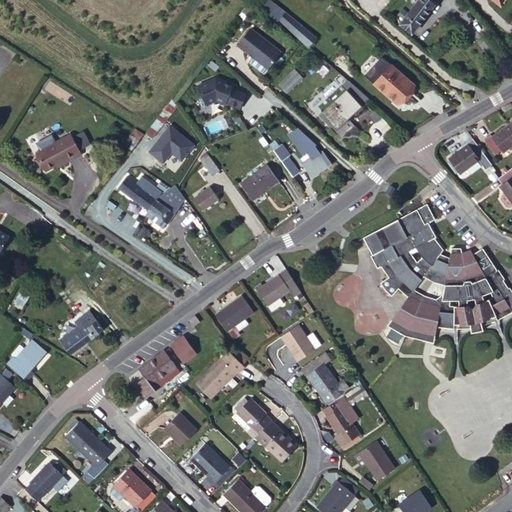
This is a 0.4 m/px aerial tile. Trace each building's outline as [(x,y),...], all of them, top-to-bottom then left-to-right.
[(267,0),(260,0),(253,9),(269,20),(271,17),(304,42),(310,33),(267,0)] [(417,0),(399,26),(412,35),(436,0),(417,0)] [(482,0),(496,12),(494,1),(493,0),(482,0)] [(251,62),(266,72),(282,49),(251,27),(238,44),(250,53),(249,55),(254,59),(251,62)] [(310,33),(304,42),(312,47),(321,35),(313,29),(310,33)] [(416,87),(390,68),(375,88),(401,107),(416,87)] [(338,90),(344,84),(329,72),(323,78),(338,90)] [(216,76),(198,83),(207,103),(217,98),(226,102),(227,100),(241,106),(246,91),(232,86),(233,84),(224,81),(225,79),(216,76)] [(335,132),(368,102),(344,84),(338,90),(345,95),(321,118),(329,125),(335,132)] [(148,132),(153,136),(173,112),(168,108),(148,132)] [(169,124),(150,150),(165,160),(170,153),(169,152),(171,149),(182,158),(194,142),(169,124)] [(317,145),(296,126),(287,133),(303,155),(307,152),(309,154),(302,159),(305,163),(303,164),(312,177),(332,164),(324,152),(321,154),(316,146),(317,145)] [(132,149),(143,133),(135,127),(123,144),(132,149)] [(506,157),(511,152),(511,128),(496,139),(493,135),(485,140),(496,156),(503,152),(506,157)] [(268,144),(273,150),(274,150),(280,145),(275,139),(268,144)] [(492,167),(472,142),(466,147),(468,149),(450,163),(461,177),(479,163),(486,172),(492,167)] [(75,143),(38,160),(46,177),(69,167),(71,171),(84,164),(75,143)] [(280,145),(274,150),(293,176),(299,172),(284,151),(286,149),(282,144),(280,145)] [(208,153),(201,158),(212,174),(219,169),(208,153)] [(267,163),(243,181),(253,195),(266,186),(269,189),(280,181),(267,163)] [(511,168),(497,178),(501,185),(499,187),(503,193),(500,196),(499,199),(504,207),(508,208),(511,206),(511,205),(511,168)] [(115,188),(149,211),(157,199),(154,197),(158,190),(138,176),(133,184),(122,177),(115,188)] [(210,184),(194,196),(201,208),(218,197),(210,184)] [(157,199),(149,211),(146,217),(164,228),(167,223),(168,223),(184,195),(175,185),(159,195),(157,199)] [(414,297),(425,284),(432,288),(445,293),(442,308),(437,334),(446,336),(454,337),(454,333),(457,333),(458,337),(472,334),(472,340),(484,337),(484,334),(501,327),(511,319),(511,297),(504,286),(506,285),(500,277),(498,277),(483,254),(475,261),(470,255),(464,260),(462,256),(452,254),(450,263),(441,261),(442,255),(435,245),(437,244),(429,229),(425,231),(416,216),(363,245),(373,261),(371,264),(378,276),(381,274),(389,283),(382,291),(386,298),(392,303),(399,296),(408,305),(414,297)] [(302,295),(287,272),(257,292),(268,308),(291,294),(295,300),(302,295)] [(255,313),(243,297),(217,315),(229,332),(236,326),(240,331),(249,325),(246,319),(255,313)] [(435,350),(437,334),(442,308),(427,304),(414,297),(408,305),(388,333),(406,343),(421,348),(435,350)] [(64,354),(98,331),(85,311),(70,322),(73,326),(55,338),(58,343),(57,344),(64,354)] [(195,314),(189,319),(193,325),(199,320),(195,314)] [(302,328),(284,339),(301,364),(318,353),(302,328)] [(184,335),(171,345),(184,362),(197,352),(184,335)] [(47,353),(35,342),(32,340),(24,349),(20,346),(11,355),(15,358),(8,365),(26,382),(34,375),(30,371),(47,353)] [(147,399),(157,391),(153,386),(178,367),(164,349),(139,368),(145,375),(135,384),(147,399)] [(229,353),(224,358),(239,374),(244,370),(229,353)] [(239,374),(224,358),(196,384),(212,400),(239,374)] [(319,362),(303,373),(308,380),(324,370),(319,362)] [(0,376),(14,388),(19,382),(0,365),(0,376)] [(153,386),(157,391),(182,372),(178,367),(153,386)] [(324,370),(308,380),(326,408),(348,393),(344,385),(337,390),(324,370)] [(0,404),(0,403),(14,388),(0,376),(0,408),(2,406),(0,404)] [(16,390),(14,388),(0,403),(0,404),(2,406),(7,410),(15,402),(10,397),(16,390)] [(361,391),(325,414),(341,439),(337,441),(343,451),(361,440),(345,417),(368,402),(361,391)] [(248,435),(255,443),(272,424),(259,411),(261,409),(253,401),(237,416),(252,430),(248,435)] [(183,415),(165,432),(182,449),(200,432),(183,415)] [(75,419),(62,433),(94,463),(107,449),(75,419)] [(272,424),(255,443),(281,468),(297,450),(272,424)] [(205,486),(210,490),(228,473),(204,448),(188,464),(207,484),(205,486)] [(376,450),(358,462),(365,471),(376,488),(393,476),(376,450)] [(241,454),(234,458),(238,466),(245,462),(241,454)] [(365,471),(358,462),(354,464),(361,474),(365,471)] [(48,463),(34,479),(48,492),(63,477),(48,463)] [(135,506),(150,490),(125,465),(109,479),(110,481),(106,484),(106,487),(117,499),(120,499),(124,495),(135,506)] [(210,490),(215,495),(233,478),(228,473),(210,490)] [(355,495),(340,483),(337,488),(352,499),(355,495)] [(237,485),(222,499),(234,511),(264,511),(272,505),(260,492),(256,493),(250,498),(237,485)] [(361,491),(372,498),(375,493),(364,485),(361,491)] [(334,487),(316,511),(345,511),(354,500),(352,499),(337,488),(334,487)] [(135,506),(141,511),(156,497),(150,490),(135,506)] [(414,511),(426,503),(422,499),(403,511),(414,511)] [(431,511),(426,503),(414,511),(431,511)]
